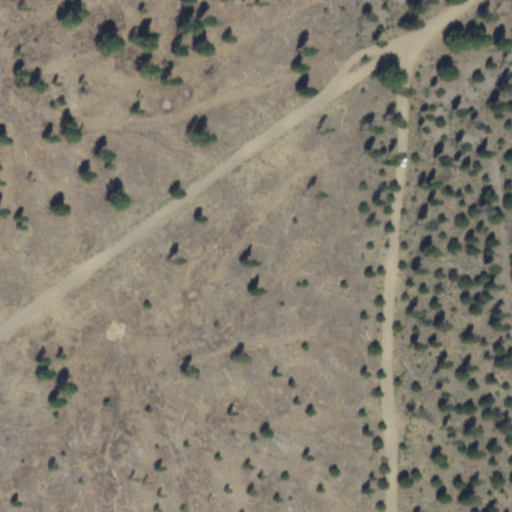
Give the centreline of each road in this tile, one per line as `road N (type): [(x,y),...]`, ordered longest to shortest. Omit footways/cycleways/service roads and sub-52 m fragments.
road 1 (track): [(0,336),(451,0)]
road 2 (residential): [(414,24),(387,391),(397,511)]
